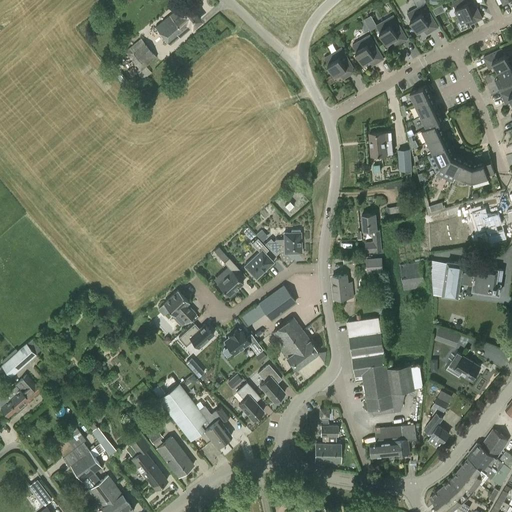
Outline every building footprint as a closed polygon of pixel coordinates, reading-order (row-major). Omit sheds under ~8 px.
[(455,8),(461,21),(467,18),(470,24),(482,18),(473,0),(455,0),(452,2),(455,8)] [(185,1),(177,9),(156,27),(170,44),(191,26),(192,27),(200,20),(185,1)] [(438,27),(424,3),(407,13),(410,19),(417,31),(423,28),(427,34),(438,27)] [(445,10),(442,4),(433,9),(436,14),(445,10)] [(380,31),(379,31),(387,43),(392,40),(396,46),(407,39),(393,15),(376,25),(380,31)] [(366,31),(375,26),(369,16),(360,21),(366,31)] [(356,51),(355,51),(363,63),(368,60),(372,65),(384,58),(369,34),(352,45),(356,51)] [(156,57),(141,38),(124,52),(140,71),(156,57)] [(344,78),(356,71),(341,47),(324,57),(328,63),(327,63),(335,76),(340,72),(344,78)] [(495,66),(498,72),(511,66),(505,54),(502,48),(483,57),(489,69),(495,66)] [(494,80),(500,92),(511,86),(511,68),(511,66),(498,72),(500,77),(494,80)] [(410,93),(416,105),(432,97),(426,85),(410,93)] [(511,86),(500,92),(506,104),(511,101),(511,86)] [(421,116),(437,108),(432,97),(416,105),(421,116)] [(422,130),(443,120),(437,108),(421,116),(426,127),(422,130)] [(422,130),(428,141),(444,134),(439,122),(443,120),(422,130)] [(371,155),(386,154),(386,153),(393,152),(392,139),(388,139),(387,132),(369,133),(370,136),(371,155)] [(433,153),(449,145),(445,136),(444,134),(428,141),(433,153)] [(433,153),(440,168),(454,154),(449,145),(433,153)] [(397,149),(399,170),(411,169),(410,148),(397,149)] [(453,182),(456,175),(463,159),(454,154),(440,168),(435,174),(453,182)] [(490,158),(473,163),(471,182),(488,178),(488,176),(495,174),(490,158)] [(456,175),(471,182),(473,163),(463,159),(456,175)] [(398,193),(409,190),(407,183),(396,186),(398,193)] [(285,206),(289,210),(294,205),(289,201),(285,206)] [(404,205),(391,205),(391,213),(404,212),(404,205)] [(486,246),(510,238),(502,216),(483,221),(480,211),(466,216),(474,237),(481,234),(486,246)] [(372,230),(373,241),(364,242),(365,253),(382,251),(380,229),(377,229),(376,214),(361,215),(363,230),(372,230)] [(269,236),(264,240),(270,247),(275,243),(274,242),(277,242),(277,249),(291,249),(291,227),(277,227),(277,237),(274,237),(272,239),(269,236)] [(255,279),(273,262),(264,253),(268,249),(257,238),(252,243),(259,251),(243,266),(255,279)] [(224,260),(229,255),(220,245),(215,249),(224,260)] [(367,272),(383,271),(382,256),(365,258),(367,272)] [(224,262),(232,271),(218,284),(228,296),(243,282),(235,273),(239,269),(229,257),(224,262)] [(458,296),(463,263),(447,260),(442,294),(458,296)] [(403,291),(425,288),(421,262),(399,265),(403,291)] [(503,269),(498,269),(476,265),(476,269),(472,268),(472,272),(472,273),(469,272),(467,284),(473,285),(473,290),(499,294),(503,269)] [(347,275),(332,276),(334,298),(349,297),(347,275)] [(296,303),(282,288),(260,302),(273,319),(296,303)] [(189,302),(178,290),(163,303),(174,315),(177,313),(186,322),(196,313),(187,304),(189,302)] [(372,309),(379,312),(378,314),(384,316),(387,306),(375,301),(372,309)] [(393,411),(401,409),(402,402),(401,392),(415,390),(414,386),(423,385),(420,364),(415,365),(415,362),(411,363),(411,364),(393,367),(392,359),(386,360),(381,332),(379,316),(346,321),(349,336),(348,336),(355,379),(355,378),(363,377),(366,398),(366,397),(368,410),(369,410),(373,410),(373,414),(393,411)] [(288,320),(283,324),(309,359),(319,352),(310,339),(293,317),(288,321),(288,320)] [(199,328),(194,322),(179,335),(185,343),(193,336),(200,344),(214,329),(206,321),(199,328)] [(309,359),(283,324),(277,328),(277,329),(273,332),(286,349),(283,352),(287,357),(286,357),(295,369),(309,359)] [(436,324),(437,325),(433,336),(448,342),(453,330),(436,324)] [(234,326),(223,334),(233,348),(244,339),(234,326)] [(255,341),(250,345),(257,353),(262,348),(255,341)] [(36,353),(26,343),(18,351),(1,366),(10,376),(27,362),(36,353)] [(472,380),(481,367),(464,356),(458,352),(446,369),(459,377),(461,373),(472,380)] [(204,371),(191,357),(185,362),(198,376),(204,371)] [(265,381),(259,385),(273,402),(284,392),(276,383),(281,378),(268,363),(257,372),(265,381)] [(238,383),(242,379),(237,373),(233,377),(238,383)] [(8,416),(15,410),(17,411),(40,390),(27,374),(15,385),(20,390),(8,401),(5,398),(3,398),(0,400),(0,409),(2,409),(8,416)] [(253,420),(263,411),(255,401),(260,397),(247,382),(236,392),(243,400),(238,404),(253,420)] [(216,447),(224,441),(199,409),(178,383),(158,399),(190,441),(204,430),(216,447)] [(448,403),(437,397),(431,408),(435,411),(436,408),(443,412),(448,403)] [(221,421),(229,415),(220,405),(210,412),(205,405),(199,409),(224,441),(231,436),(221,421)] [(327,416),(328,416),(328,408),(319,407),(319,416),(319,422),(327,422),(327,416)] [(432,420),(424,429),(431,435),(443,445),(451,435),(439,425),(439,426),(432,420)] [(104,511),(121,511),(99,482),(100,481),(93,473),(102,467),(83,441),(86,440),(71,421),(49,438),(62,457),(68,465),(69,464),(81,482),(88,477),(94,485),(88,490),(101,508),(104,511)] [(403,438),(403,440),(408,439),(408,440),(416,439),(416,430),(419,430),(419,422),(415,423),(415,424),(404,425),(401,425),(375,428),(376,440),(403,438)] [(315,461),(340,462),(340,443),(336,443),(336,436),(338,436),(338,426),(320,425),(320,435),(322,435),(322,442),(315,442),(315,460),(315,461)] [(99,427),(92,432),(110,455),(116,450),(99,427)] [(156,448),(178,476),(193,465),(172,436),(163,443),(160,438),(163,436),(158,429),(157,430),(155,427),(146,433),(157,448),(156,448)] [(487,470),(484,473),(485,473),(501,484),(511,467),(510,467),(503,462),(499,459),(496,457),(496,456),(508,440),(493,429),(481,445),(478,443),(469,455),(487,470)] [(144,451),(150,446),(140,434),(129,443),(130,445),(127,447),(131,454),(135,451),(137,454),(131,458),(155,489),(167,480),(144,451)] [(408,439),(403,440),(370,443),(372,457),(410,453),(408,440),(408,439)] [(499,459),(503,462),(510,467),(511,463),(511,454),(505,450),(499,459)] [(469,455),(458,469),(478,482),(485,473),(484,473),(487,470),(469,455)] [(478,482),(458,469),(451,479),(449,480),(468,495),(478,482)] [(108,475),(100,481),(99,482),(121,511),(131,511),(134,510),(122,494),(108,475)] [(35,492),(42,486),(37,480),(30,485),(35,492)] [(449,480),(438,490),(457,505),(466,497),(468,495),(449,480)] [(429,497),(436,505),(442,511),(448,511),(457,505),(438,490),(429,497)] [(499,497),(504,501),(509,493),(503,490),(499,497)] [(47,493),(40,498),(45,505),(52,499),(47,493)] [(499,497),(493,508),(498,511),(504,501),(499,497)]
